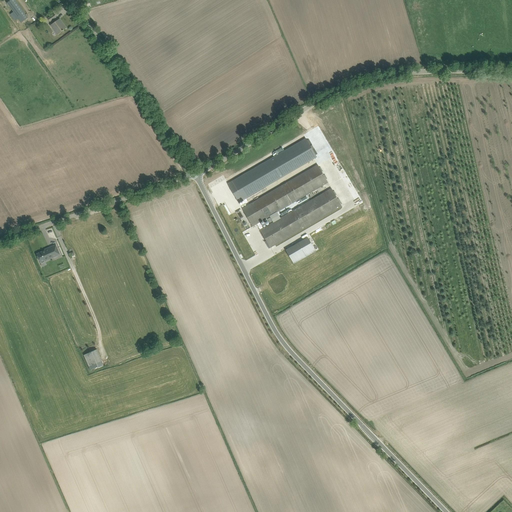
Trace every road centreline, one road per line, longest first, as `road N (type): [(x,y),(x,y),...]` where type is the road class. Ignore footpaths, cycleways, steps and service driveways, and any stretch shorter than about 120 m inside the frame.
road 1 (unclassified): [(442,511),(283,347),(193,175)]
road 2 (unclassified): [(193,175),(360,80),(511,68)]
road 3 (unclassified): [(193,175),(66,0)]
road 4 (unclassified): [(0,240),(193,175)]
